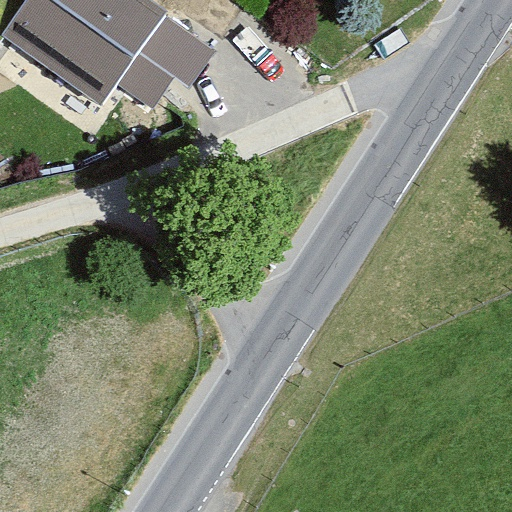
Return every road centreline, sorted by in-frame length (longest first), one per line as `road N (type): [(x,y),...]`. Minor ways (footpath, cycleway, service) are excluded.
road 1 (tertiary): [(158,511),(452,64)]
road 2 (unclassified): [(452,64),(329,103),(106,199),(0,229)]
